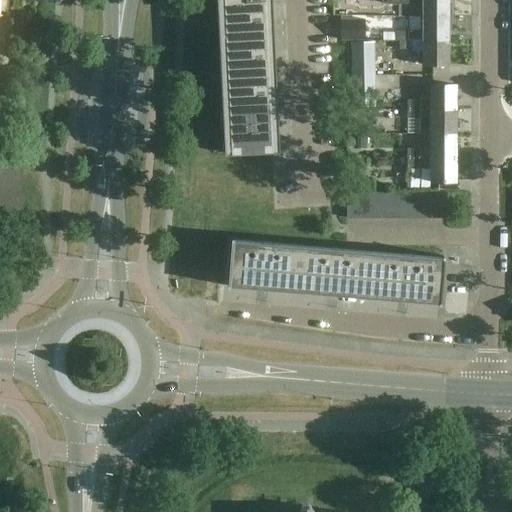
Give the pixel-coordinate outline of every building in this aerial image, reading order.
[(271,0),(216,0),(220,77),(224,155),(279,152),(271,0)] [(449,4),(448,0),(387,0),(387,2),(424,2),(424,17),(452,17),(452,4),(449,4)] [(414,29),(414,32),(395,32),(395,41),(401,41),(449,41),(449,31),(452,31),(452,17),(424,17),(424,29),(414,29)] [(340,23),(341,40),(362,40),(362,23),(340,23)] [(414,50),(424,50),(424,66),(449,66),(449,41),(401,41),(401,50),(414,50)] [(352,43),(353,107),(374,107),(372,42),(352,43)] [(408,110),(456,110),(457,85),(432,85),(432,99),(420,99),(420,101),(408,100),(408,110)] [(431,134),(456,134),(456,110),(408,110),(408,119),(420,119),(420,132),(431,132),(431,134)] [(456,134),(431,134),(431,147),(420,147),(420,149),(408,149),(408,158),(456,158),(456,134)] [(339,176),(348,175),(353,175),(352,158),(339,159),(339,176)] [(456,158),(408,158),(408,167),(420,167),(420,168),(431,168),(431,182),(456,183),(456,158)] [(275,204),(296,203),(295,192),(275,192),(275,204)] [(348,219),(360,219),(361,193),(348,193),(348,219)] [(360,219),(373,219),(373,193),(361,193),(360,219)] [(373,219),(386,219),(386,193),(373,193),(373,219)] [(386,219),(398,219),(397,193),(386,193),(386,219)] [(398,219),(411,219),(411,193),(397,193),(398,219)] [(411,219),(423,219),(423,193),(411,193),(411,219)] [(423,219),(435,219),(434,193),(423,193),(423,219)] [(435,219),(447,219),(447,193),(434,193),(435,219)] [(230,285),(260,287),(299,291),(303,247),(234,241),(235,239),(232,239),(228,287),(230,287),(230,285)] [(299,291),(330,294),(369,297),(373,253),(303,247),(299,291)] [(438,305),(440,305),(444,257),(442,257),(442,259),(373,253),(369,297),(438,303),(438,305)]
